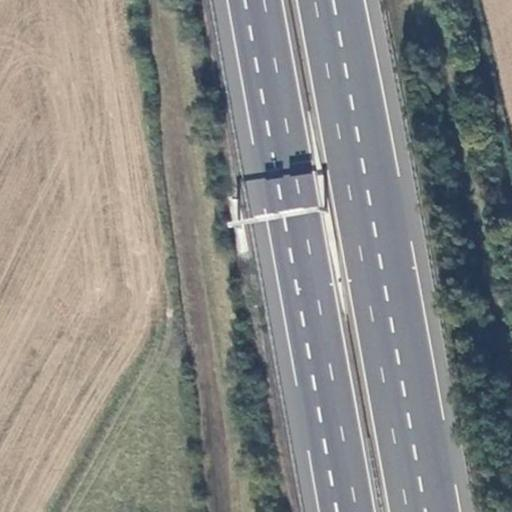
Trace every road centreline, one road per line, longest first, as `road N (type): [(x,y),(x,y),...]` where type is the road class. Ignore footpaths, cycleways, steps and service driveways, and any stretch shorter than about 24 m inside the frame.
road 1 (trunk): [(422,511),(325,0)]
road 2 (trunk): [(245,0),(339,511)]
